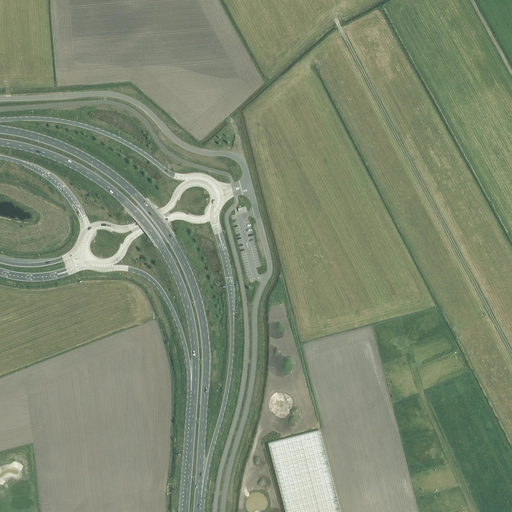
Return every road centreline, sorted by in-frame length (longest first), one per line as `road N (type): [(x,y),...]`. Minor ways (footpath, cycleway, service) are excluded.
road 1 (primary): [(198,494),(205,340),(177,249),(102,167),(56,143),(0,129)]
road 2 (primary): [(0,143),(77,167),(145,224),(190,315),(194,387)]
road 3 (unclassified): [(256,212),(270,266),(256,299),(251,385),(222,511)]
road 4 (unclassified): [(247,181),(234,157),(179,143),(125,97),(0,98)]
road 5 (primary): [(198,494),(230,366),(230,293),(219,238)]
road 6 (primary): [(187,177),(78,124),(0,120)]
road 7 (primary): [(109,268),(126,267),(158,285),(194,387)]
road 8 (primary): [(211,188),(190,181),(168,207),(135,225),(89,227)]
road 9 (primary): [(92,261),(111,263),(130,238),(161,220),(210,217)]
road 10 (primary): [(194,387),(185,511)]
